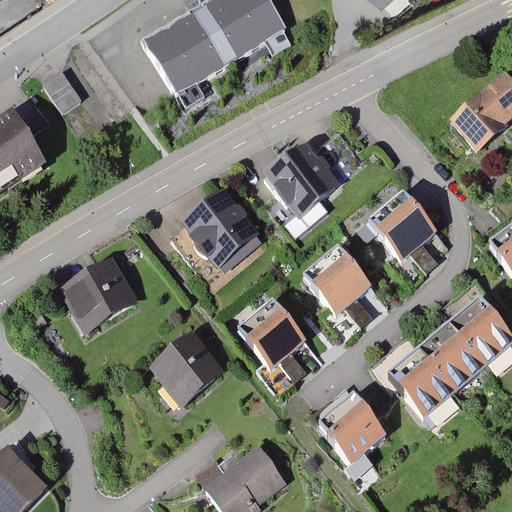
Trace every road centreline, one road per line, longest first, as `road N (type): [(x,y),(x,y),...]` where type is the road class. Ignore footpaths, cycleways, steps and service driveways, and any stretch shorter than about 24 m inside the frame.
road 1 (residential): [(0,287),(174,182),(511,4)]
road 2 (residential): [(0,358),(52,405),(71,451),(79,511)]
road 3 (tertiary): [(0,71),(103,0)]
